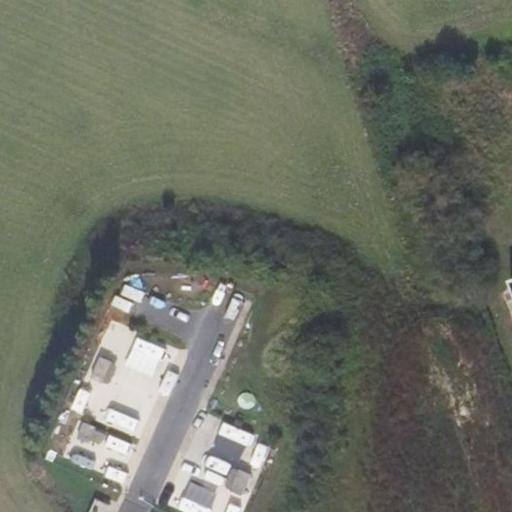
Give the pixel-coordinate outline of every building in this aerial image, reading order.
[(137,334),(125,362),(154,375),(166,347),(137,334)] [(115,361),(104,356),(93,379),(104,384),(115,361)] [(127,431),(138,405),(114,394),(102,421),(127,431)] [(98,426),(87,421),(78,438),(90,444),(98,426)] [(253,476),(243,471),(233,491),(243,496),(253,476)] [(112,511),(115,506),(97,497),(90,511),(112,511)]
